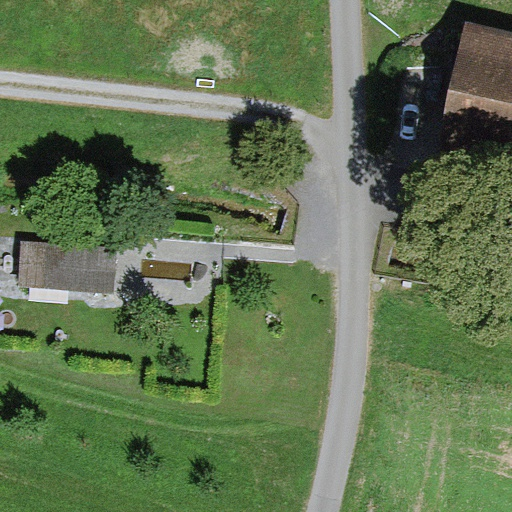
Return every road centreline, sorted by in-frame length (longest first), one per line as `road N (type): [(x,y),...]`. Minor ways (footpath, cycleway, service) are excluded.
road 1 (track): [(350,0),(361,299)]
road 2 (residential): [(326,511),(361,299)]
